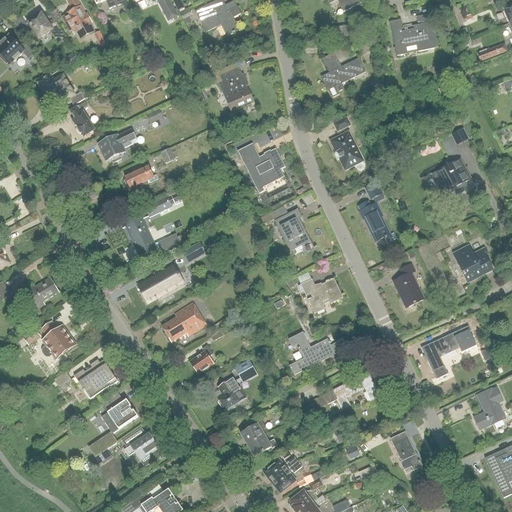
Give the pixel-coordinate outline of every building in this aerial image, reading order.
[(85,16),(76,0),(68,0),(67,0),(73,11),(68,14),(60,18),(69,33),(76,30),(81,39),(94,32),(90,24),(92,23),(87,15),(85,16)] [(94,0),(96,5),(106,1),(109,9),(117,6),(114,0),(94,0)] [(168,0),(160,0),(158,2),(165,15),(170,13),(173,19),(178,16),(168,0)] [(186,9),(181,0),(179,0),(175,2),(180,12),(186,9)] [(240,14),(237,7),(234,1),(224,6),(221,0),(218,0),(194,12),(205,33),(220,25),(226,36),(233,33),(233,34),(235,33),(235,32),(239,30),(235,22),(233,23),(231,19),(240,14)] [(327,0),(329,4),(337,1),(343,12),(360,4),(358,0),(327,0)] [(127,3),(122,5),(131,23),(136,21),(127,3)] [(193,13),(183,18),(186,25),(196,20),(193,13)] [(48,25),(41,15),(29,23),(39,39),(49,32),(55,40),(58,45),(66,40),(63,35),(53,21),(48,25)] [(400,21),(390,23),(397,57),(438,49),(431,15),(416,18),(418,24),(420,23),(420,25),(413,27),(414,30),(402,32),(400,21)] [(469,42),(464,30),(458,33),(463,44),(469,42)] [(101,32),(95,36),(102,49),(108,46),(101,32)] [(0,54),(10,65),(24,52),(31,60),(36,56),(19,39),(15,43),(9,37),(0,45),(0,54)] [(505,43),(477,54),(480,62),(509,51),(505,43)] [(328,73),(321,77),(331,98),(339,95),(338,92),(345,88),(343,83),(366,72),(359,58),(341,66),(334,52),(321,59),(328,73)] [(219,77),(222,84),(219,85),(231,114),(255,104),(246,83),(247,83),(244,75),(242,75),(240,69),(219,77)] [(51,73),(35,82),(44,98),(48,95),(50,98),(48,99),(52,105),(53,105),(55,107),(77,95),(64,72),(54,78),(51,73)] [(447,101),(442,88),(433,91),(439,104),(447,101)] [(208,99),(203,89),(196,93),(201,102),(208,99)] [(69,100),(73,106),(85,100),(81,93),(69,100)] [(83,137),(95,130),(82,111),(88,107),(85,103),(70,112),(74,118),(72,119),(78,128),(77,130),(79,133),(81,133),(83,137)] [(158,110),(149,114),(153,122),(162,118),(158,110)] [(347,117),(333,124),(337,134),(352,127),(347,117)] [(464,128),(451,135),(456,145),(470,139),(464,128)] [(136,139),(132,129),(98,145),(106,162),(111,159),(113,164),(121,160),(119,156),(125,153),(124,149),(132,145),(130,142),(136,139)] [(331,142),(345,170),(354,166),(355,169),(359,171),(363,169),(364,168),(364,166),(363,165),(348,134),(331,142)] [(263,154),(263,155),(259,157),(252,143),(237,151),(259,194),(264,191),(262,188),(284,177),(280,169),(285,167),(276,148),(270,151),(270,150),(263,154)] [(172,153),(169,148),(160,153),(165,164),(174,159),(174,158),(177,157),(177,156),(178,156),(177,151),(175,152),(175,151),(172,153)] [(445,195),(454,190),(457,196),(469,190),(466,184),(473,180),(461,158),(433,173),(445,195)] [(125,179),(126,181),(125,182),(128,188),(129,187),(130,190),(139,185),(141,188),(149,184),(148,184),(150,183),(151,183),(158,180),(156,174),(153,176),(149,167),(142,170),(140,167),(132,171),(134,175),(125,179)] [(377,183),(365,190),(370,200),(383,194),(377,183)] [(371,207),(368,201),(357,206),(360,212),(358,213),(362,220),(365,219),(371,233),(370,234),(374,243),(386,237),(389,245),(393,243),(390,235),(380,215),(381,214),(376,204),(371,207)] [(155,204),(145,208),(149,218),(159,214),(155,204)] [(284,207),(267,215),(271,222),(287,214),(284,207)] [(301,217),(297,209),(274,221),(290,252),(311,241),(299,218),(301,217)] [(156,249),(141,219),(125,226),(140,256),(156,249)] [(200,243),(182,253),(188,264),(206,254),(200,243)] [(488,255),(485,249),(473,255),(469,246),(454,254),(468,282),(492,270),(486,257),(488,255)] [(412,274),(416,272),(411,264),(400,269),(403,276),(393,282),(406,309),(425,300),(412,274)] [(148,283),(138,289),(147,303),(157,297),(158,299),(183,283),(178,274),(173,266),(171,267),(159,275),(160,276),(155,279),(155,277),(147,282),(148,283)] [(311,272),(300,277),(303,283),(314,279),(311,272)] [(35,288),(34,287),(21,294),(33,313),(45,306),(43,303),(59,293),(50,279),(35,288)] [(302,295),(304,294),(314,315),(325,309),(323,305),(330,302),(331,304),(343,299),(333,279),(321,285),(321,284),(314,286),(311,280),(298,287),(302,295)] [(295,287),(291,280),(285,283),(289,290),(295,287)] [(6,282),(0,285),(0,297),(4,302),(14,295),(6,282)] [(281,301),(274,305),(277,310),(284,306),(281,301)] [(175,315),(177,318),(162,327),(172,343),(186,334),(188,337),(206,326),(193,303),(175,315)] [(218,324),(210,328),(214,334),(221,330),(218,324)] [(77,345),(63,327),(43,342),(47,347),(43,350),(43,351),(43,354),(45,357),(47,357),(49,357),(52,355),(56,360),(77,345)] [(443,367),(438,356),(459,346),(462,353),(477,347),(469,331),(470,330),(468,327),(422,348),(427,361),(432,372),(436,380),(447,375),(443,367)] [(35,328),(23,337),(31,347),(43,338),(35,328)] [(292,349),(296,346),(303,359),(288,367),(293,376),(335,355),(327,339),(310,348),(303,333),(287,340),(292,349)] [(203,358),(191,366),(200,379),(225,362),(209,339),(195,347),(203,358)] [(239,391),(236,384),(240,382),(242,385),(258,376),(249,360),(233,369),(239,379),(234,382),(232,379),(218,388),(220,391),(216,394),(220,400),(218,403),(221,408),(224,407),(228,413),(234,409),(233,407),(240,402),(235,393),(239,391)] [(110,387),(117,382),(105,364),(101,366),(98,361),(90,366),(91,368),(84,373),(83,371),(74,377),(90,400),(110,387)] [(74,381),(68,373),(56,381),(61,389),(74,381)] [(323,396),(327,405),(336,401),(340,409),(341,408),(342,411),(351,407),(347,398),(364,390),(370,402),(380,397),(368,373),(323,396)] [(475,418),(480,430),(491,425),(505,419),(498,404),(503,402),(499,393),(494,396),(492,390),(478,396),(485,413),(475,418)] [(107,412),(101,416),(113,433),(138,416),(126,399),(120,404),(118,401),(110,406),(112,409),(107,412)] [(324,413),(317,399),(311,402),(316,413),(318,417),(324,413)] [(310,416),(316,413),(311,402),(305,405),(310,416)] [(305,418),(310,416),(305,405),(300,408),(305,418)] [(256,423),(256,424),(239,435),(247,446),(264,436),(269,433),(265,427),(261,420),(256,423)] [(341,425),(332,430),(339,444),(349,438),(341,425)] [(145,468),(164,455),(149,433),(146,435),(144,432),(132,440),(134,443),(123,451),(128,457),(135,453),(145,468)] [(110,433),(87,448),(94,458),(117,443),(110,433)] [(404,471),(411,468),(413,471),(422,466),(416,454),(415,455),(407,439),(404,433),(391,439),(401,462),(400,462),(404,471)] [(273,440),(268,443),(264,436),(247,446),(254,458),(270,448),(271,449),(277,446),(273,440)] [(358,456),(354,446),(347,449),(351,459),(358,456)] [(511,446),(485,459),(503,499),(511,494),(511,492),(507,482),(511,479),(511,446)] [(100,455),(86,465),(90,471),(104,462),(100,455)] [(268,477),(272,483),(299,462),(294,457),(286,463),(288,467),(286,469),(279,460),(264,472),(265,474),(265,476),(267,478),(268,477)] [(294,474),(302,467),(299,462),(272,483),(276,488),(275,489),(277,492),(279,491),(280,494),(296,481),(289,473),(292,471),(294,474)] [(314,482),(320,479),(325,477),(322,471),(311,477),(314,482)] [(310,491),(304,494),(303,493),(291,502),(294,506),(291,508),(293,509),(292,510),(293,511),(299,511),(312,503),(308,499),(317,493),(316,490),(323,486),(320,479),(314,482),(308,485),(310,491)] [(161,511),(181,511),(184,511),(168,487),(151,499),(146,493),(121,510),(121,511),(134,511),(140,508),(142,511),(151,511),(158,508),(161,511)] [(315,504),(317,506),(325,500),(322,495),(312,503),(299,511),(318,511),(313,505),(315,504)] [(351,499),(332,508),(333,511),(343,511),(352,508),(354,507),(351,499)]
